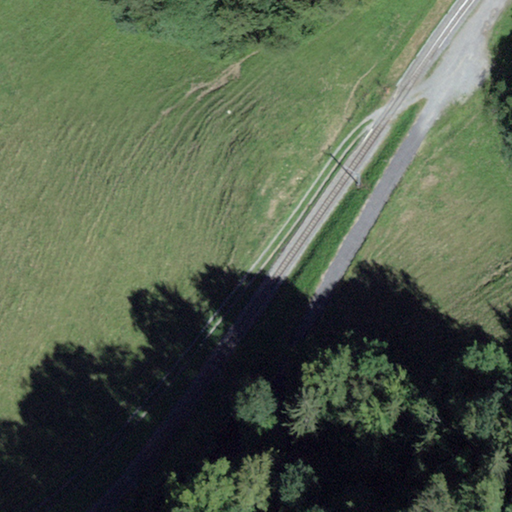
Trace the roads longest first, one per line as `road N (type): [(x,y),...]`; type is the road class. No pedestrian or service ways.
road 1 (track): [(496,0),(447,78),(348,140),(32,511)]
road 2 (track): [(447,78),(249,434),(170,511)]
